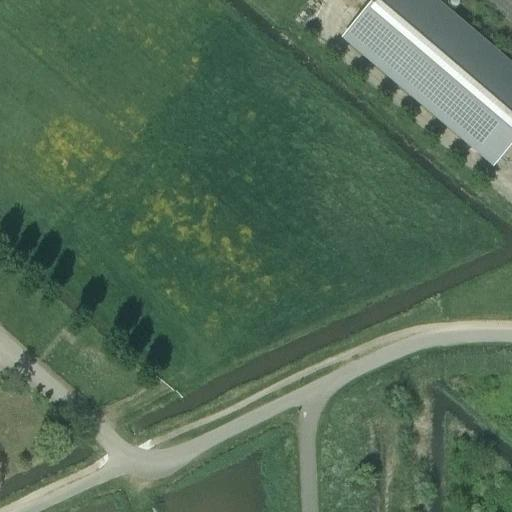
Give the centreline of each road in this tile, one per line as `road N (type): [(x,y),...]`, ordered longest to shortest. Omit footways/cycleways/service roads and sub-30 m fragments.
road 1 (unknown): [(511,323),(414,329),(149,449),(119,450)]
road 2 (unclassified): [(136,461),(171,458),(430,338),(511,335)]
road 3 (unknown): [(0,506),(119,450)]
road 4 (track): [(26,511),(136,461)]
